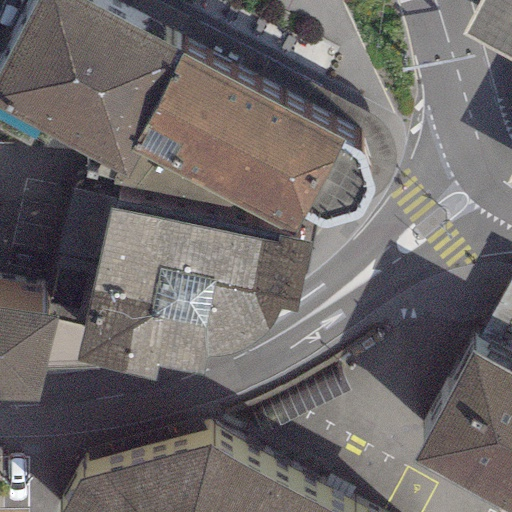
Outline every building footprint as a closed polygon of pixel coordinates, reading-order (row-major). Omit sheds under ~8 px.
[(180,55),(77,0),(33,0),(0,61),(0,110),(126,179),(138,157),(127,151),(180,55)] [(511,0),(481,0),(463,35),(511,62),(511,0)] [(290,236),(299,219),(321,231),(357,220),(372,194),(361,155),(342,143),(180,55),(127,151),(138,157),(290,236)] [(273,243),(106,209),(73,361),(153,384),(155,368),(200,376),(205,355),(213,354),(227,351),(251,343),(264,335),(274,320),(279,308),(295,311),(310,245),(275,236),(273,243)] [(511,275),(469,354),(511,377),(511,275)] [(0,400),(36,401),(53,319),(0,309),(0,400)] [(511,511),(511,377),(469,354),(410,462),(501,511),(511,511)] [(329,511),(209,446),(78,481),(59,511),(329,511)]
